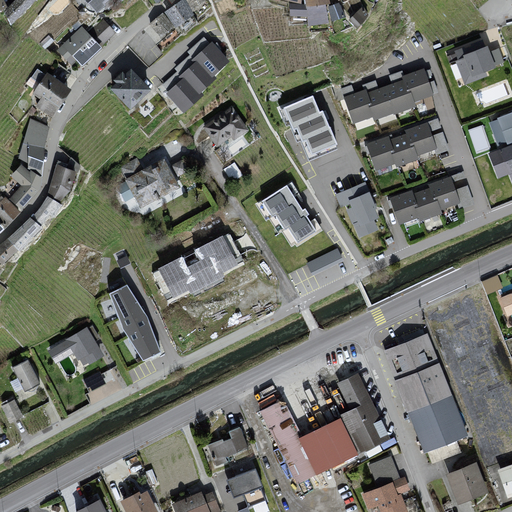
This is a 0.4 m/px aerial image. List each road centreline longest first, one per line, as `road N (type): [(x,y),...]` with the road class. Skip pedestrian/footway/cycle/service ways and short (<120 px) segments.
road 1 (secondary): [(0,509),(320,344)]
road 2 (residential): [(302,307),(0,460)]
road 3 (residential): [(168,0),(79,82),(52,140),(41,194),(0,236)]
road 4 (residential): [(511,208),(302,307)]
road 5 (residential): [(358,325),(430,511)]
road 6 (secondary): [(358,325),(511,254)]
